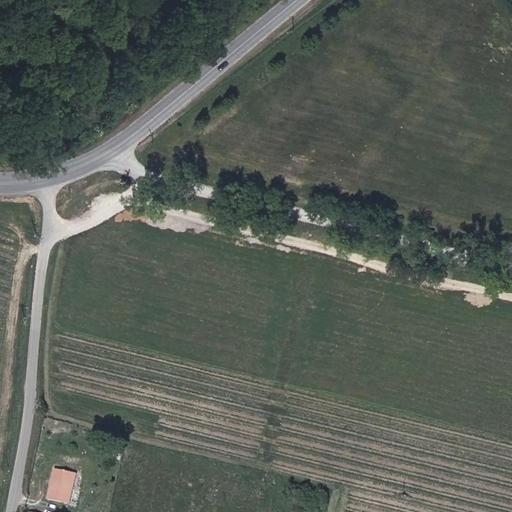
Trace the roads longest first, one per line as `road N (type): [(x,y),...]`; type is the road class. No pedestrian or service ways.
road 1 (track): [(114,151),(135,171),(511,265)]
road 2 (unclassified): [(14,511),(34,406),(50,180)]
road 3 (primary): [(50,180),(143,131),(300,0)]
road 4 (track): [(49,243),(161,177)]
